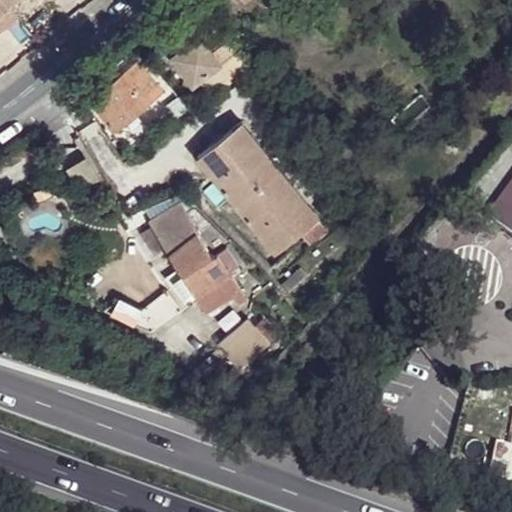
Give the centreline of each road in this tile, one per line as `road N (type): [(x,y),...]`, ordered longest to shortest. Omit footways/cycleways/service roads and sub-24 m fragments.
road 1 (motorway): [(352,511),(0,384)]
road 2 (motorway): [(0,442),(185,511)]
road 3 (secondary): [(135,0),(0,110)]
